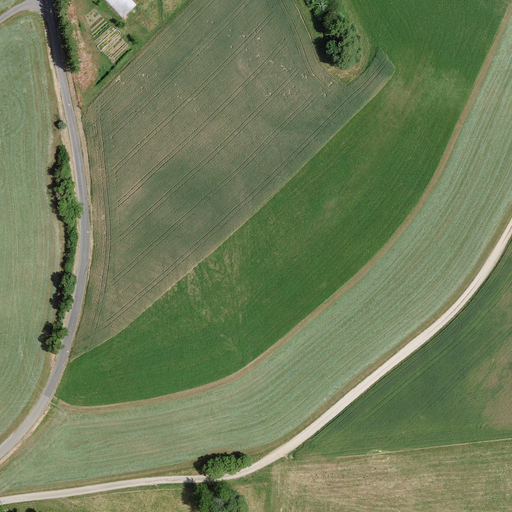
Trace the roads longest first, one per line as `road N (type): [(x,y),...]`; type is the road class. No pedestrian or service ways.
road 1 (track): [(0,502),(218,478),(256,466),(447,320),(511,231)]
road 2 (unclassified): [(49,0),(85,251),(51,386),(0,453)]
